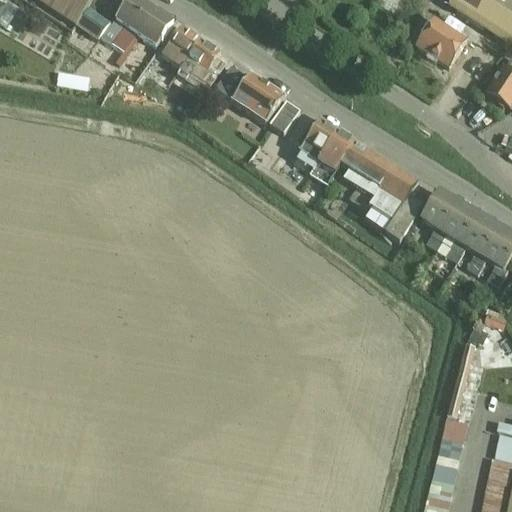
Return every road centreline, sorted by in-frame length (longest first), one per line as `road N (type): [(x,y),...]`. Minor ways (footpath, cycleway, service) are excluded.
road 1 (tertiary): [(511,221),(164,0)]
road 2 (residential): [(511,192),(458,138),(281,17)]
